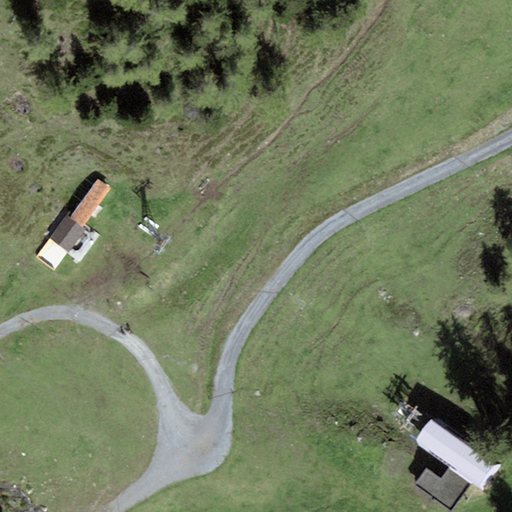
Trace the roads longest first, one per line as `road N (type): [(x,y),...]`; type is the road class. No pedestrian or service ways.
road 1 (track): [(90,315),(132,328),(182,409),(218,414),(242,334),(319,232),(511,136)]
road 2 (track): [(194,416),(158,469),(112,511)]
